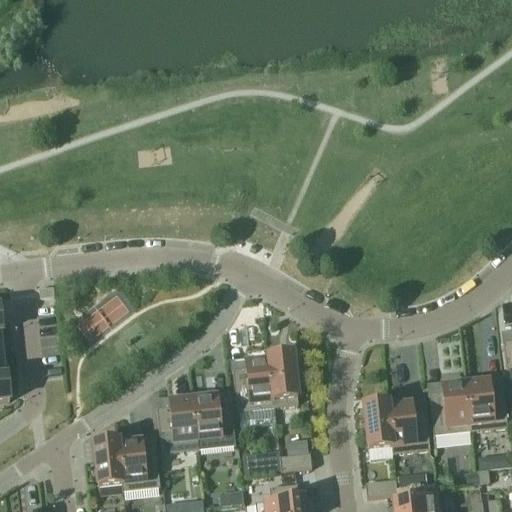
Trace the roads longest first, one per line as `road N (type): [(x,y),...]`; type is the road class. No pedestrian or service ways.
road 1 (residential): [(56,444),(195,350),(247,278)]
road 2 (residential): [(20,272),(35,409),(0,436)]
road 3 (residential): [(350,333),(439,325),(511,268)]
road 4 (residential): [(350,333),(332,419),(342,511)]
road 5 (residential): [(198,263),(20,272)]
